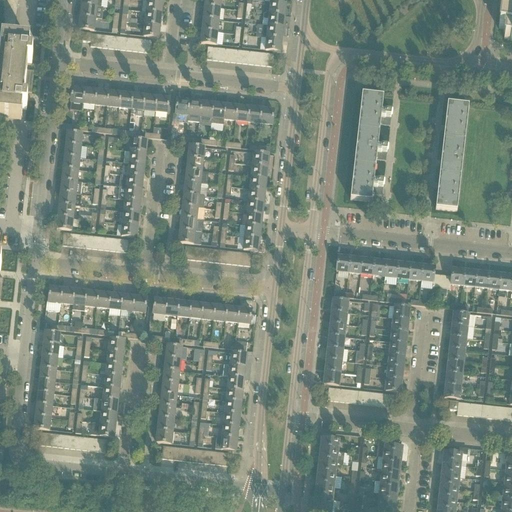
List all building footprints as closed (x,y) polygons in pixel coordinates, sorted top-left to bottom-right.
[(81,6),(96,8),(101,9),(101,0),(82,0),(82,6),(81,6)] [(204,8),(219,10),(220,0),(205,0),(205,8),(204,8)] [(511,0),(501,0),(501,4),(500,5),(504,6),(503,15),(499,14),(499,16),(500,16),(498,30),(505,30),(504,40),(511,41),(511,0)] [(5,1),(4,7),(17,9),(18,2),(5,1)] [(147,2),(146,14),(161,15),(162,3),(147,2)] [(271,3),(269,15),(284,17),(285,5),(271,3)] [(80,18),(95,20),(96,8),(81,6),(81,7),(82,7),(80,18)] [(4,7),(3,14),(16,16),(17,9),(4,7)] [(203,20),(218,22),(219,10),(204,8),(205,8),(204,20),(203,20)] [(3,14),(2,21),(15,22),(16,16),(3,14)] [(146,14),(144,26),(159,27),(161,15),(146,14)] [(122,15),(121,23),(126,24),(130,24),(136,25),(137,21),(127,20),(127,16),(122,15)] [(263,15),(263,20),(269,20),(268,27),(283,29),(284,17),(269,15),(263,15)] [(95,20),(80,18),(80,19),(79,30),(78,30),(78,31),(93,33),(95,20)] [(202,32),(201,32),(216,34),(218,22),(203,20),(203,21),(202,32)] [(2,21),(1,28),(15,29),(15,22),(2,21)] [(140,25),(139,31),(144,31),(143,38),(148,39),(158,40),(159,27),(144,26),(140,25)] [(263,27),(261,39),(281,41),(283,29),(268,27),(263,27)] [(15,29),(1,28),(1,35),(14,36),(15,29)] [(216,34),(201,32),(202,33),(201,44),(200,44),(215,46),(216,34)] [(82,43),(90,44),(91,35),(83,34),(82,43)] [(261,39),(259,50),(265,51),(270,52),(280,53),(281,41),(261,39)] [(29,51),(30,44),(1,41),(0,52),(2,52),(1,69),(0,69),(0,119),(21,121),(22,114),(21,114),(21,110),(27,111),(28,102),(20,101),(21,93),(32,95),(34,73),(24,71),(25,63),(31,64),(32,55),(28,55),(28,51),(29,51)] [(70,104),(69,112),(82,113),(83,105),(84,91),(72,90),(72,89),(70,104)] [(83,105),(95,107),(96,92),(96,93),(84,91),(83,105)] [(95,107),(107,108),(108,93),(108,94),(96,93),(96,92),(95,107)] [(107,108),(119,109),(120,95),(108,94),(108,93),(107,108)] [(119,109),(131,111),(132,96),(132,97),(121,95),(120,95),(119,109)] [(131,111),(130,115),(136,116),(135,117),(142,118),(143,112),(144,97),(144,98),(133,97),(133,96),(132,96),(131,111)] [(359,123),(358,128),(380,131),(380,127),(380,126),(381,121),(390,122),(391,115),(392,115),(392,114),(391,114),(382,113),(383,98),(362,96),(359,123)] [(143,112),(155,113),(156,99),(144,98),(145,97),(144,97),(143,112)] [(156,99),(155,113),(167,115),(169,100),(168,100),(168,101),(157,99),(156,99)] [(173,116),(172,123),(186,125),(187,123),(187,117),(189,102),(189,103),(177,102),(177,101),(175,116),(173,116)] [(187,117),(187,123),(199,124),(199,119),(201,104),(189,103),(189,102),(187,117)] [(199,124),(198,126),(211,127),(211,125),(213,105),(213,106),(201,104),(199,119),(199,124)] [(213,105),(211,125),(223,126),(223,121),(225,106),(225,107),(213,106),(213,105)] [(444,133),(443,140),(465,143),(469,108),(447,105),(445,126),(447,126),(446,133),(444,133)] [(223,121),(235,123),(237,108),(225,107),(225,106),(223,121)] [(235,123),(247,124),(249,109),(249,110),(237,108),(235,123)] [(247,124),(259,125),(261,111),(261,110),(261,111),(249,110),(249,109),(247,124)] [(261,111),(259,125),(272,127),(273,112),(273,113),(261,111)] [(358,128),(354,166),(375,169),(377,156),(386,157),(387,150),(388,150),(388,149),(378,148),(380,131),(358,128)] [(152,135),(152,140),(166,142),(168,131),(161,130),(160,136),(152,135)] [(66,146),(81,148),(83,136),(67,134),(68,135),(67,146),(66,146)] [(440,168),(440,175),(461,178),(465,143),(443,140),(441,161),(443,161),(442,168),(440,168)] [(131,141),(129,153),(145,155),(147,143),(131,141)] [(64,158),(80,160),(81,148),(66,146),(67,146),(65,158),(64,158)] [(188,160),(203,162),(205,149),(189,148),(190,148),(189,160),(188,160)] [(129,153),(128,165),(144,167),(145,155),(129,153)] [(252,155),(251,167),(267,169),(268,156),(252,155)] [(63,170),(79,172),(80,160),(64,158),(65,159),(64,170),(63,170)] [(186,171),(202,173),(203,162),(188,160),(189,160),(187,171),(186,171)] [(128,165),(127,177),(143,179),(144,167),(128,165)] [(352,180),(350,201),(371,204),(372,197),(372,196),(373,191),(382,192),(383,184),(384,185),(385,184),(384,183),(374,182),(374,179),(375,175),(375,169),(354,166),(353,174),(352,180)] [(251,167),(250,179),(266,181),(267,169),(251,167)] [(62,182),(78,184),(79,172),(63,170),(64,170),(62,182)] [(185,183),(201,185),(201,186),(206,186),(207,186),(208,175),(208,174),(202,174),(202,173),(186,171),(186,172),(187,172),(186,183),(185,183)] [(438,190),(436,211),(457,213),(461,178),(440,175),(439,183),(441,184),(440,190),(438,190)] [(127,177),(125,189),(141,191),(143,179),(127,177)] [(249,187),(248,191),(264,192),(266,181),(250,179),(249,187)] [(60,194),(76,196),(80,197),(82,184),(77,184),(78,184),(62,182),(61,194),(60,194)] [(184,195),(184,196),(199,197),(201,185),(185,183),(185,184),(186,184),(185,195),(184,195)] [(119,188),(118,200),(124,201),(140,203),(141,191),(125,189),(119,188)] [(248,196),(247,203),(263,204),(264,192),(248,191),(248,196)] [(59,206),(75,208),(76,196),(60,194),(61,194),(60,206),(59,206)] [(182,207),(182,208),(198,209),(198,210),(203,211),(205,198),(199,198),(199,197),(184,196),(183,207),(182,207)] [(124,201),(123,213),(139,215),(140,203),(124,201)] [(247,203),(246,215),(261,216),(263,204),(247,203)] [(58,218),(74,220),(75,208),(59,206),(60,206),(58,218)] [(181,219),(181,220),(197,221),(202,222),(203,211),(198,210),(198,209),(182,208),(183,208),(182,219),(181,219)] [(123,213),(121,225),(137,227),(139,215),(123,213)] [(246,215),(244,227),(260,228),(261,216),(246,215)] [(74,220),(58,218),(57,230),(56,230),(72,232),(72,229),(74,220)] [(180,231),(180,232),(195,233),(200,234),(202,222),(197,221),(181,220),(182,220),(180,232),(180,231)] [(137,227),(121,225),(120,237),(136,239),(137,227)] [(244,227),(243,239),(259,240),(260,228),(244,227)] [(178,243),(178,244),(200,246),(202,234),(200,234),(180,232),(179,243),(178,243)] [(259,240),(243,239),(242,251),(257,253),(259,240)] [(336,273),(348,274),(350,259),(338,258),(336,273)] [(348,274),(360,276),(362,261),(350,259),(348,274)] [(360,276),(372,277),(374,262),(362,261),(360,276)] [(372,277),(384,278),(386,263),(374,262),(372,277)] [(384,278),(384,286),(396,287),(396,280),(398,265),(386,263),(384,278)] [(396,280),(409,281),(410,266),(398,265),(396,280)] [(409,281),(421,282),(422,267),(410,266),(409,281)] [(421,282),(420,290),(431,291),(432,289),(432,284),(434,276),(434,269),(422,267),(421,282)] [(451,287),(463,288),(464,272),(452,271),(451,278),(451,287)] [(463,288),(475,289),(476,273),(464,272),(463,288)] [(475,289),(487,291),(488,275),(476,273),(475,289)] [(487,291),(499,292),(500,276),(488,275),(487,291)] [(499,292),(511,293),(511,281),(511,277),(500,276),(499,292)] [(48,303),(60,305),(62,290),(61,290),(61,291),(50,289),(50,288),(48,303)] [(60,305),(72,306),(74,291),(73,291),(73,292),(62,291),(62,290),(60,305)] [(72,306),(84,307),(86,292),(85,292),(85,293),(74,292),(74,291),(72,306)] [(84,307),(96,309),(98,294),(97,294),(97,295),(86,293),(86,292),(84,307)] [(96,309),(108,310),(110,295),(109,296),(98,295),(98,294),(96,309)] [(108,310),(120,311),(122,297),(122,296),(121,297),(110,296),(110,295),(108,310)] [(120,311),(132,313),(134,298),(134,299),(122,297),(120,311)] [(134,298),(132,313),(145,314),(146,299),(146,300),(134,299),(134,298)] [(153,315),(165,317),(167,302),(166,302),(155,301),(155,300),(154,300),(153,315)] [(332,313),(348,315),(349,303),(333,301),(333,302),(334,302),(333,313),(332,313)] [(167,302),(165,317),(177,318),(179,303),(178,303),(178,304),(167,302)] [(177,318),(189,319),(191,304),(190,304),(190,305),(179,304),(179,303),(177,318)] [(189,319),(201,321),(203,306),(202,306),(191,305),(191,304),(189,319)] [(201,321),(213,322),(215,307),(214,307),(214,308),(203,307),(203,306),(201,321)] [(213,322),(225,323),(227,308),(226,308),(226,309),(215,308),(215,307),(213,322)] [(225,323),(237,325),(239,310),(238,310),(238,311),(227,309),(227,308),(225,323)] [(389,308),(388,320),(393,320),(408,322),(410,309),(400,308),(394,308),(389,308)] [(239,310),(237,325),(249,326),(250,317),(251,311),(250,311),(250,312),(239,311),(239,310)] [(331,325),(346,327),(348,315),(332,313),(332,314),(331,325)] [(452,326),(452,327),(468,329),(470,316),(453,314),(453,315),(454,315),(453,326),(452,326)] [(371,322),(370,329),(375,330),(376,323),(378,323),(379,319),(371,318),(371,322)] [(393,320),(391,332),(407,334),(408,322),(393,320)] [(329,337),(345,339),(346,327),(331,325),(330,326),(331,326),(330,337),(329,337)] [(451,338),(451,339),(467,341),(472,341),(474,329),(468,329),(452,327),(453,327),(451,338)] [(391,332),(390,344),(405,346),(407,334),(391,332)] [(44,345),(44,346),(59,347),(61,335),(45,333),(45,334),(46,334),(44,345)] [(328,349),(344,351),(345,339),(329,337),(329,338),(330,338),(328,349)] [(449,350),(449,351),(465,352),(467,341),(451,339),(450,350),(449,350)] [(109,341),(107,353),(123,355),(124,342),(109,341)] [(390,344),(388,356),(404,358),(405,346),(390,344)] [(42,357),(42,358),(58,359),(59,347),(44,346),(43,357),(42,357)] [(165,359),(181,361),(182,349),(167,347),(167,348),(166,359),(165,359)] [(326,361),(342,363),(344,351),(328,349),(328,350),(327,361),(326,361)] [(194,351),(193,363),(198,363),(203,364),(204,356),(205,352),(194,351)] [(448,362),(448,363),(464,365),(465,352),(449,351),(450,351),(449,363),(448,362)] [(107,353),(106,365),(121,367),(123,355),(107,353)] [(230,354),(229,367),(245,368),(246,356),(230,354)] [(388,356),(387,368),(403,370),(404,358),(388,356)] [(41,369),(41,370),(57,371),(58,359),(42,358),(43,358),(42,369),(41,369)] [(164,371),(180,373),(181,361),(165,359),(165,360),(166,360),(165,371),(164,371)] [(325,373),(341,375),(342,363),(326,361),(326,362),(327,362),(326,373),(325,373)] [(447,374),(447,375),(462,376),(464,365),(448,363),(449,363),(447,374)] [(106,365),(105,377),(120,379),(121,367),(106,365)] [(229,367),(228,379),(243,380),(245,368),(229,367)] [(387,368),(386,380),(401,382),(403,370),(387,368)] [(40,381),(40,382),(55,383),(57,371),(41,370),(42,370),(40,381)] [(163,383),(178,385),(180,373),(164,371),(164,372),(165,372),(163,383)] [(341,375),(325,373),(325,374),(326,374),(324,385),(324,386),(339,387),(341,375)] [(445,386),(445,387),(461,389),(462,376),(447,375),(446,387),(445,386)] [(105,377),(103,389),(119,391),(120,379),(105,377)] [(228,379),(226,391),(242,392),(243,380),(228,379)] [(401,382),(386,380),(384,392),(400,394),(401,382)] [(38,393),(38,394),(54,395),(55,383),(40,382),(39,393),(38,393)] [(161,395),(177,397),(178,385),(163,383),(163,384),(162,395),(161,395)] [(461,389),(445,387),(446,387),(445,399),(444,399),(460,401),(461,389)] [(103,389),(102,401),(117,403),(119,391),(103,389)] [(226,391),(225,403),(241,404),(242,392),(226,391)] [(37,406),(53,408),(54,395),(38,394),(39,394),(38,406),(37,406)] [(160,407),(176,409),(177,397),(161,395),(161,396),(162,396),(161,407),(160,407)] [(94,400),(93,412),(101,413),(116,415),(117,403),(102,401),(94,400)] [(225,403),(224,415),(239,416),(241,404),(225,403)] [(449,411),(457,412),(458,404),(449,403),(449,411)] [(35,418),(51,420),(53,408),(37,406),(38,406),(36,418),(35,418)] [(159,419),(174,421),(176,409),(160,407),(160,408),(161,408),(160,419),(159,419)] [(101,413),(99,425),(115,427),(116,415),(101,413)] [(224,415),(222,427),(238,428),(239,416),(224,415)] [(51,420),(35,418),(36,418),(35,430),(34,430),(50,432),(51,420)] [(157,431),(173,433),(174,421),(159,419),(159,420),(158,431),(157,431)] [(92,424),(91,436),(98,437),(103,438),(113,439),(115,427),(99,425),(92,424)] [(222,427),(221,439),(237,440),(238,428),(222,427)] [(173,433),(157,431),(157,432),(158,432),(157,443),(156,443),(156,444),(172,445),(173,433)] [(216,438),(215,450),(220,451),(225,451),(235,453),(237,440),(221,439),(216,438)] [(321,440),(320,452),(337,454),(339,442),(321,440)] [(379,446),(377,458),(383,459),(400,461),(402,449),(384,447),(379,446)] [(320,452),(319,464),(336,466),(343,467),(344,455),(337,454),(320,452)] [(444,454),(442,466),(460,468),(465,468),(466,466),(467,457),(461,456),(444,454)] [(383,459),(382,471),(399,473),(400,461),(383,459)] [(319,464),(317,476),(335,478),(336,466),(319,464)] [(442,466),(441,478),(459,480),(460,468),(442,466)] [(382,471),(380,483),(398,485),(399,473),(382,471)] [(317,476),(316,488),(333,490),(335,478),(317,476)] [(441,478),(440,490),(457,492),(459,480),(441,478)] [(374,483),(373,495),(379,495),(396,497),(398,485),(380,483),(374,483)] [(511,485),(504,485),(503,497),(511,498),(511,485)] [(316,488),(315,500),(332,502),(333,490),(316,488)] [(440,490),(438,502),(456,504),(457,492),(440,490)] [(379,495),(378,507),(395,509),(396,497),(379,495)] [(511,498),(503,497),(502,509),(511,510),(511,498)] [(315,500),(313,511),(338,511),(340,503),(332,502),(315,500)] [(438,502),(437,511),(455,511),(456,504),(438,502)]
